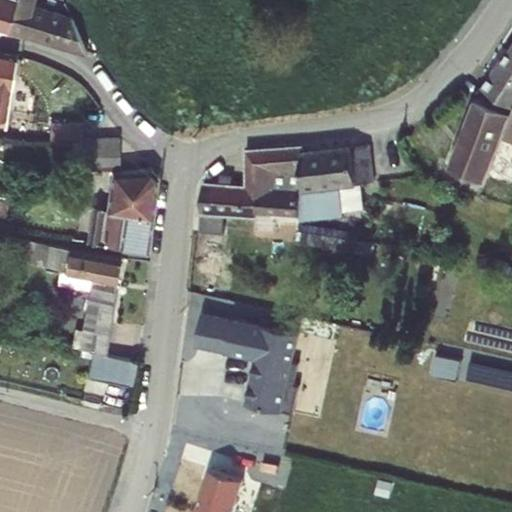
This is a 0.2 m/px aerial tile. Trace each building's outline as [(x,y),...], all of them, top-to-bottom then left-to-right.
[(0,0),(0,24),(12,28),(18,0),(0,0)] [(18,0),(12,28),(90,52),(75,19),(50,9),(36,5),(36,0),(18,0)] [(511,36),(482,85),(511,103),(469,94),(453,168),(493,176),(501,138),(511,140),(511,36)] [(17,55),(0,51),(0,124),(9,125),(20,56),(17,55)] [(54,115),(54,134),(87,134),(87,116),(54,115)] [(92,142),(91,154),(113,154),(114,141),(92,142)] [(360,143),(247,143),(247,180),(203,180),(203,230),(227,230),(227,213),(259,212),(259,231),(304,231),(304,212),(360,212),(360,143)] [(91,154),(91,168),(118,170),(120,170),(121,154),(113,154),(91,154)] [(162,176),(155,168),(120,170),(118,170),(112,209),(95,207),(92,239),(153,252),(162,176)] [(94,278),(81,347),(109,354),(120,291),(119,291),(125,259),(35,242),(34,248),(51,252),(48,268),(94,278)] [(216,299),(204,311),(197,345),(255,360),(246,405),(285,413),(309,318),(216,299)] [(460,375),(463,352),(438,348),(435,372),(460,375)] [(278,451),(174,430),(166,467),(268,490),(270,483),(284,487),(287,465),(274,463),(278,451)] [(229,511),(234,490),(197,484),(192,511),(229,511)]
